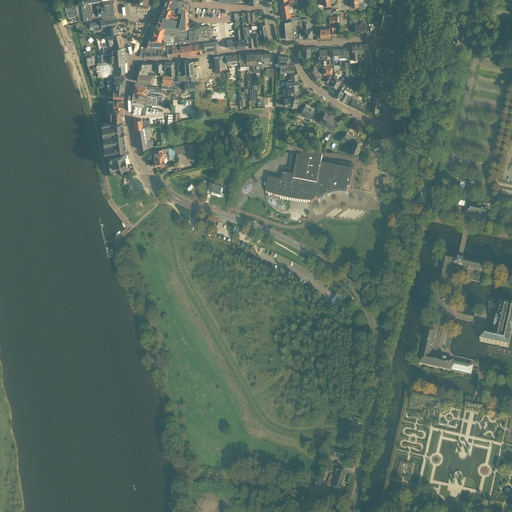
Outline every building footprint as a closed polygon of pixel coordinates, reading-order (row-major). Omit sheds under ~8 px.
[(114,0),(101,0),(102,3),(96,4),(96,6),(97,6),(97,11),(94,11),(94,8),(92,9),(91,1),(83,2),(64,4),(68,16),(78,15),(78,20),(92,17),(99,16),(101,16),(116,14),(114,0)] [(163,5),(160,13),(176,17),(174,26),(189,27),(188,2),(181,0),(181,1),(181,2),(182,2),(179,9),(163,5)] [(163,5),(179,9),(182,2),(181,2),(181,1),(181,0),(179,0),(165,0),(165,1),(163,5)] [(359,0),(350,0),(351,6),(359,5),(359,8),(365,8),(364,2),(359,2),(359,0)] [(292,2),(285,3),(280,4),(281,10),(289,9),(293,8),(292,5),(292,2)] [(323,6),(319,7),(315,7),(316,11),(323,10),(324,16),(329,16),(330,22),(339,21),(338,15),(333,15),(333,8),(323,9),(323,6)] [(165,24),(174,26),(176,17),(160,13),(159,17),(159,16),(157,21),(156,23),(155,23),(155,24),(164,25),(165,24)] [(383,13),(382,21),(381,26),(390,27),(391,18),(392,19),(392,18),(391,18),(392,15),(383,13)] [(118,22),(116,16),(100,19),(89,21),(90,26),(90,27),(96,26),(101,25),(108,24),(118,22)] [(298,37),(297,32),(296,33),(295,24),(300,24),(300,18),(296,19),(290,20),(284,21),(284,23),(286,39),(298,37)] [(300,24),(303,24),(304,32),(304,37),(312,37),(311,28),(308,28),(307,18),(300,18),(300,24)] [(366,30),(366,25),(366,23),(365,23),(365,20),(361,21),(361,24),(355,24),(356,32),(363,31),(363,30),(366,30)] [(373,37),(374,32),(374,25),(375,25),(376,22),(368,21),(368,25),(367,25),(367,37),(373,37)] [(118,22),(108,24),(109,26),(106,26),(107,34),(112,34),(119,32),(118,31),(119,29),(118,23),(118,22)] [(209,34),(208,30),(208,25),(189,27),(174,26),(165,24),(164,25),(155,24),(151,39),(161,40),(165,40),(165,45),(166,45),(166,46),(171,45),(182,44),(190,43),(190,41),(210,39),(209,34)] [(268,39),(265,24),(259,25),(259,26),(260,28),(261,37),(262,40),(268,39)] [(254,46),(252,33),(250,34),(249,29),(248,26),(246,26),(246,29),(248,37),(248,42),(248,46),(254,46)] [(260,28),(259,26),(256,27),(256,28),(252,29),(253,33),(252,33),(254,46),(254,45),(260,45),(259,38),(261,37),(260,28)] [(321,28),(321,31),(321,36),(330,36),(330,33),(333,32),(333,33),(337,33),(336,26),(329,26),(329,27),(321,28)] [(240,29),(235,29),(236,38),(236,40),(236,41),(237,47),(237,48),(245,47),(244,39),(241,39),(240,29)] [(100,35),(102,43),(103,47),(103,48),(105,47),(106,47),(108,47),(123,45),(123,44),(122,42),(123,42),(121,38),(120,37),(119,32),(112,34),(107,34),(100,35)] [(226,39),(227,43),(227,48),(237,47),(236,41),(232,41),(232,38),(226,39)] [(219,50),(218,40),(203,42),(204,52),(214,50),(214,51),(215,51),(215,50),(217,49),(218,50),(219,50)] [(204,52),(203,42),(190,43),(191,53),(204,52)] [(191,53),(190,43),(182,44),(182,54),(191,53)] [(368,43),(358,44),(359,51),(359,54),(364,54),(364,56),(365,57),(368,57),(368,60),(372,60),(372,51),(368,52),(368,48),(368,43)] [(171,45),(172,55),(182,54),(182,44),(171,45)] [(105,47),(106,51),(108,50),(109,53),(111,53),(124,51),(123,45),(108,47),(106,47),(105,47)] [(166,45),(165,45),(163,46),(164,56),(172,55),(171,45),(166,46),(166,45)] [(164,56),(163,46),(146,47),(145,47),(143,57),(161,56),(164,56)] [(302,56),(307,55),(310,55),(310,52),(318,51),(318,46),(302,47),(302,56)] [(334,60),(334,57),(340,56),(339,48),(332,48),(333,54),(330,54),(330,64),(333,64),(333,60),(334,60)] [(382,48),(380,58),(387,60),(389,49),(382,48)] [(330,64),(330,54),(326,54),(326,49),(319,49),(320,57),(326,57),(326,60),(326,64),(330,64)] [(106,53),(101,54),(102,64),(124,62),(124,51),(111,53),(109,53),(106,54),(106,53)] [(267,63),(270,62),(269,51),(260,51),(261,59),(262,59),(262,63),(266,63),(265,64),(267,63)] [(256,68),(256,66),(255,52),(246,53),(246,61),(247,61),(247,65),(253,65),(253,72),(256,72),(256,68)] [(246,53),(238,54),(238,61),(240,61),(240,66),(247,66),(246,65),(247,65),(247,61),(246,61),(246,53)] [(237,54),(226,55),(227,64),(228,64),(229,64),(229,63),(238,62),(237,54)] [(284,72),(287,72),(286,64),(288,64),(289,56),(288,55),(278,54),(277,57),(277,59),(277,63),(280,64),(280,72),(284,72)] [(85,65),(94,64),(93,56),(85,56),(85,65)] [(192,60),(184,60),(185,73),(185,75),(178,75),(179,81),(180,81),(183,81),(186,81),(186,76),(192,75),(192,73),(193,72),(192,60)] [(168,68),(168,75),(173,76),(173,77),(174,77),(173,61),(164,62),(164,64),(164,69),(168,68)] [(102,64),(97,64),(97,65),(96,65),(96,66),(96,70),(96,71),(97,71),(98,76),(113,75),(114,75),(114,72),(125,72),(125,71),(124,69),(125,69),(125,68),(124,68),(124,66),(125,66),(125,65),(124,65),(124,63),(124,62),(102,64)] [(142,63),(141,63),(140,72),(155,73),(155,70),(155,62),(142,63)] [(164,64),(164,62),(155,62),(155,70),(158,70),(158,75),(162,75),(165,75),(164,75),(164,72),(162,72),(162,64),(164,64)] [(287,72),(289,72),(294,71),(293,64),(288,64),(286,64),(287,72)] [(315,81),(319,78),(322,76),(314,65),(307,71),(315,81)] [(322,66),(323,73),(323,75),(326,75),(326,74),(332,74),(332,66),(322,66)] [(181,84),(184,84),(185,90),(194,89),(193,72),(192,73),(192,75),(186,76),(186,81),(183,81),(180,81),(181,84)] [(297,72),(292,73),(290,73),(290,76),(280,77),(280,81),(289,81),(289,80),(291,80),(298,79),(297,72)] [(376,72),(374,86),(382,87),(385,74),(376,72)] [(138,73),(136,81),(145,82),(146,73),(138,73)] [(153,83),(154,74),(146,73),(145,82),(153,83)] [(125,83),(125,81),(125,75),(114,75),(113,75),(113,86),(124,87),(125,83)] [(161,84),(162,84),(172,85),(172,81),(173,81),(173,77),(173,76),(168,75),(164,75),(165,75),(162,75),(161,84)] [(341,80),(333,76),(328,84),(336,89),(339,84),(341,85),(345,80),(342,78),(341,80)] [(283,95),(288,94),(293,93),(292,90),(298,89),(297,84),(299,83),(298,79),(291,80),(289,80),(289,81),(289,85),(290,85),(290,87),(280,88),(280,91),(283,91),(283,95)] [(353,86),(344,81),(336,96),(348,103),(350,99),(352,92),(353,86)] [(145,94),(147,95),(147,94),(148,91),(150,91),(161,92),(162,88),(174,89),(174,85),(172,85),(162,84),(162,87),(149,86),(149,87),(146,86),(147,85),(140,84),(135,83),(133,92),(145,94)] [(113,86),(113,88),(113,91),(113,96),(123,97),(124,87),(113,86)] [(133,92),(131,100),(148,103),(148,102),(155,104),(162,104),(162,95),(156,95),(156,96),(147,95),(145,94),(133,92)] [(284,106),(290,105),(296,107),(299,97),(294,96),(294,97),(284,98),(284,106)] [(363,111),(364,106),(365,102),(352,96),(350,105),(363,111)] [(380,99),(372,97),(369,110),(377,111),(379,103),(380,103),(380,99)] [(109,99),(109,103),(113,103),(113,107),(122,107),(123,101),(122,100),(109,99)] [(305,104),(300,112),(308,118),(313,109),(305,104)] [(325,111),(319,121),(329,128),(333,121),(334,120),(331,118),(333,115),(332,116),(325,111)] [(141,118),(133,118),(135,128),(149,126),(148,119),(141,121),(141,118)] [(113,121),(110,121),(105,122),(101,122),(103,141),(124,139),(124,134),(123,127),(122,120),(113,121)] [(138,148),(153,146),(152,140),(147,141),(146,133),(152,132),(151,125),(149,126),(135,128),(138,148)] [(350,152),(349,152),(356,155),(362,140),(356,137),(346,132),(343,139),(346,141),(345,144),(344,147),(346,147),(345,151),(350,152)] [(103,141),(103,147),(104,153),(105,153),(126,150),(124,139),(103,141)] [(184,145),(176,146),(177,153),(185,152),(184,145)] [(158,167),(164,166),(163,164),(165,163),(164,158),(166,158),(165,153),(164,154),(163,151),(164,151),(164,148),(155,150),(156,153),(154,153),(155,157),(154,157),(154,160),(154,164),(157,164),(158,167)] [(110,171),(118,169),(118,168),(122,167),(125,166),(124,163),(129,162),(130,162),(129,152),(126,152),(126,150),(105,153),(110,171)] [(289,201),(293,201),(294,201),(300,202),(301,202),(308,203),(312,203),(317,199),(317,198),(319,200),(324,196),(327,195),(326,195),(332,193),(339,192),(347,192),(347,191),(348,191),(349,191),(350,188),(353,170),(354,169),(354,166),(348,165),(347,165),(338,163),(337,168),(321,165),(323,157),(300,153),(292,151),(289,169),(285,168),(285,173),(288,173),(288,176),(284,175),(284,174),(285,174),(284,174),(283,179),(285,179),(284,183),(268,179),(267,186),(267,187),(265,194),(272,196),(273,197),(279,198),(280,199),(280,198),(282,199),(286,200),(287,200),(289,201)] [(220,198),(221,197),(224,198),(225,195),(222,194),(222,193),(223,190),(217,188),(211,186),(209,190),(206,189),(205,193),(208,194),(208,195),(211,196),(212,196),(220,198)] [(485,208),(467,204),(464,216),(482,220),(485,208)] [(242,262),(244,255),(222,248),(220,255),(242,262)] [(462,260),(461,260),(460,259),(458,259),(443,255),(435,289),(443,291),(448,265),(456,267),(458,267),(459,267),(484,273),(485,265),(462,260)] [(493,336),(482,333),(479,342),(497,346),(500,346),(509,348),(511,334),(511,333),(511,306),(501,304),(497,319),(496,321),(495,321),(493,321),(492,326),(493,326),(495,326),(494,329),(495,329),(493,336)] [(474,366),(453,362),(430,357),(435,332),(427,330),(419,365),(471,376),(474,366)] [(345,454),(328,451),(327,457),(343,461),(345,454)] [(335,483),(333,489),(341,491),(343,482),(346,474),(345,474),(344,474),(343,474),(337,472),(336,477),(337,478),(335,477),(333,483),(335,483)]
